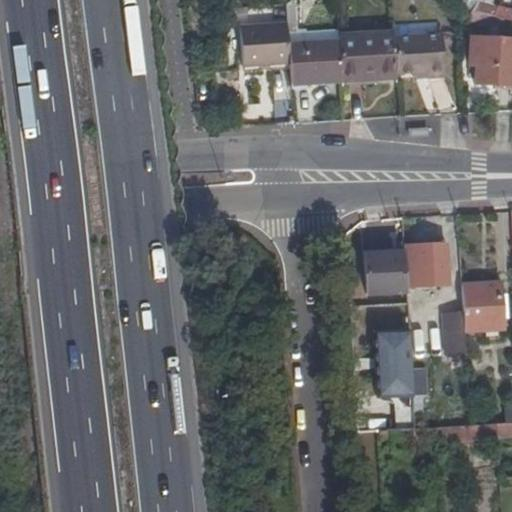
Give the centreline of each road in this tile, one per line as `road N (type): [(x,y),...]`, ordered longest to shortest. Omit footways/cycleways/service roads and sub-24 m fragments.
road 1 (motorway): [(21,0),(87,511)]
road 2 (motorway): [(173,511),(109,0)]
road 3 (residential): [(278,191),(291,225),(317,511)]
road 4 (tertiary): [(0,218),(278,191)]
road 5 (tertiary): [(273,150),(0,166)]
road 6 (tertiary): [(478,172),(273,150)]
road 7 (tertiary): [(278,191),(400,186),(478,172)]
